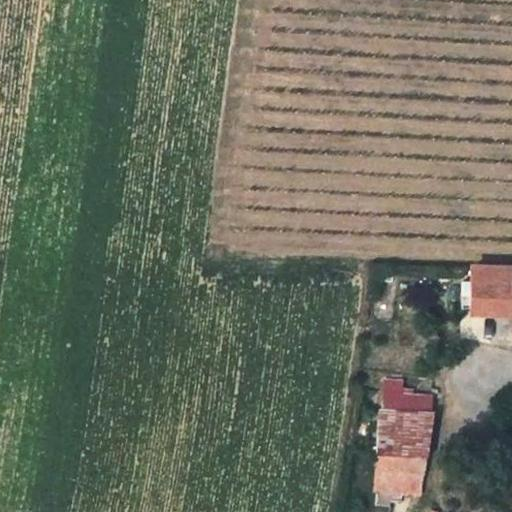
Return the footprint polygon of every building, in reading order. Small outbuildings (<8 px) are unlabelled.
[(511,268),(470,267),(470,281),(469,292),(468,311),(511,312),(511,268)] [(461,292),(469,292),(470,281),(461,281),(461,292)] [(368,376),(359,374),(356,392),(365,394),(368,376)] [(383,393),(382,408),(430,413),(432,395),(383,393)] [(382,408),(378,450),(424,454),(430,413),(382,408)] [(378,450),(376,467),(421,471),(424,454),(378,450)] [(418,492),(421,471),(376,467),(374,489),(418,492)]
